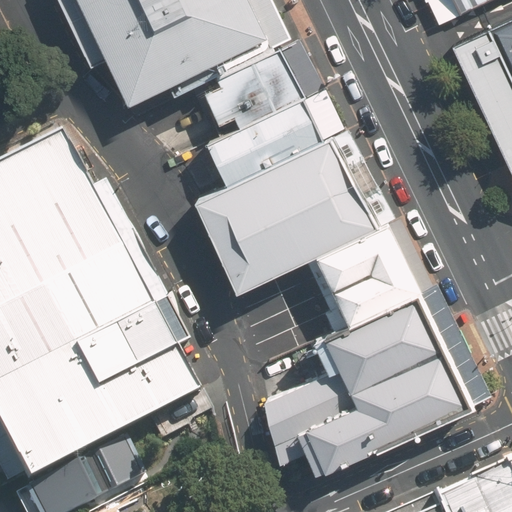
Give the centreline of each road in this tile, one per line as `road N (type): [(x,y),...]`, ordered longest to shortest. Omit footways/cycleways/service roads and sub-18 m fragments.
road 1 (residential): [(262,511),(229,350),(195,256),(147,176),(68,88)]
road 2 (secondary): [(355,0),(476,260)]
road 3 (residential): [(511,419),(311,511)]
